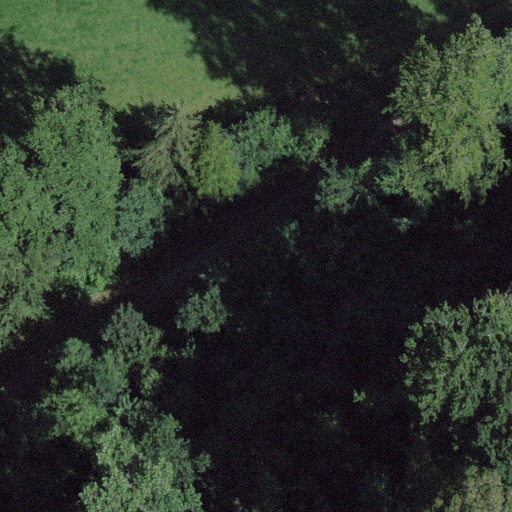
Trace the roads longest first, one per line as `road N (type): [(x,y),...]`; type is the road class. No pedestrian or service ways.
road 1 (track): [(0,396),(511,77)]
road 2 (track): [(0,214),(357,91),(511,23)]
